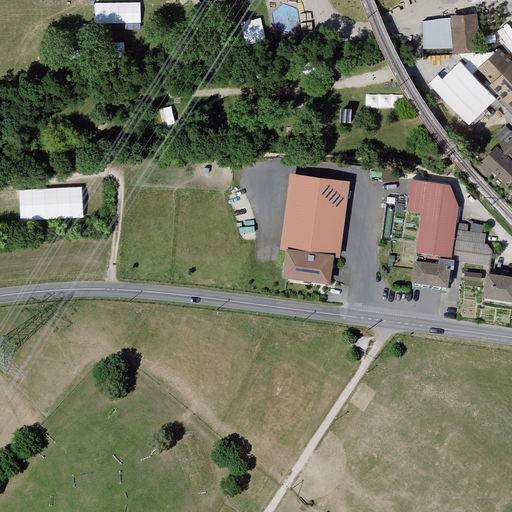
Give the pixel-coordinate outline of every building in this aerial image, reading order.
[(479,45),(477,13),(451,15),(451,17),(452,48),(453,54),(479,52),(479,45)] [(452,48),(451,17),(423,21),(423,43),(423,49),(452,48)] [(511,63),(511,64),(498,50),(477,71),(491,85),(489,87),(511,109),(511,63)] [(438,75),(429,83),(469,126),(496,99),(460,62),(442,79),(438,75)] [(511,160),(511,132),(510,131),(481,162),(505,184),(511,177),(511,162),(511,160)] [(387,179),(401,177),(400,169),(386,171),(387,179)] [(341,256),(350,180),(290,173),(281,248),(287,248),(284,278),(330,283),(333,255),(341,256)] [(451,184),(412,178),(407,210),(422,211),(416,252),(418,253),(451,257),(457,222),(459,207),(451,184)] [(484,226),(457,222),(451,257),(454,257),(454,260),(491,265),(493,250),(486,243),(487,233),(483,233),(484,226)] [(418,253),(416,264),(449,268),(453,269),(454,260),(454,257),(451,257),(418,253)] [(449,268),(416,264),(413,285),(446,290),(449,268)] [(466,278),(483,280),(484,271),(467,270),(466,278)] [(511,277),(488,274),(485,296),(511,299),(511,277)]
